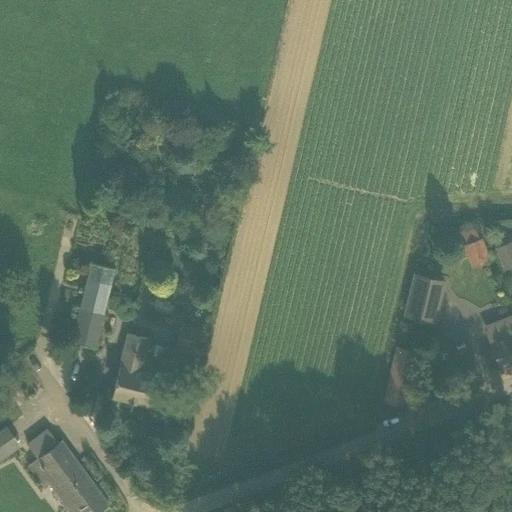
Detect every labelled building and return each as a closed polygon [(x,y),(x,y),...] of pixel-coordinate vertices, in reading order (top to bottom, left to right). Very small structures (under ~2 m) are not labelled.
[(466,244),(462,246),(471,267),(490,259),(481,238),(479,239),(474,228),(462,233),(466,244)] [(511,266),(511,240),(495,247),(503,270),(511,266)] [(115,268),(91,262),(72,342),(95,347),(115,268)] [(434,323),(446,280),(414,272),(403,315),(434,323)] [(511,366),(511,317),(486,328),(502,370),(511,366)] [(198,371),(208,330),(181,324),(171,364),(198,371)] [(120,366),(112,397),(152,406),(159,375),(135,369),(138,356),(143,357),(148,338),(128,333),(120,366)] [(415,351),(396,347),(383,402),(402,407),(415,351)] [(0,432),(0,461),(26,447),(13,425),(0,432)] [(99,511),(108,505),(60,441),(58,443),(50,433),(29,448),(37,458),(28,465),(44,487),(53,480),(72,505),(67,508),(70,511),(99,511)]
